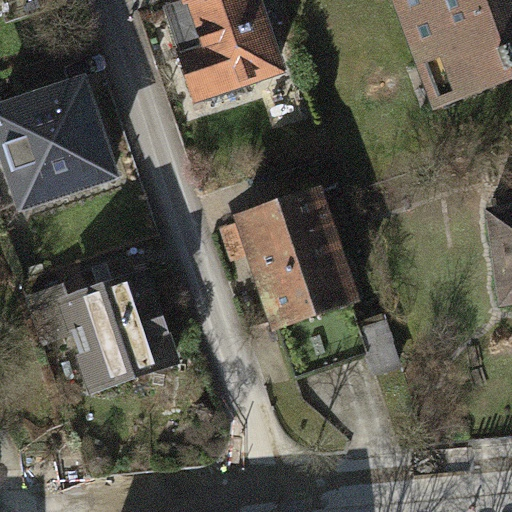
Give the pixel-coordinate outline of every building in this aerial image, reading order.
[(262,0),(164,0),(194,111),(285,87),(262,0)] [(511,0),(391,0),(433,126),(511,100),(511,0)] [(96,69),(4,93),(34,207),(126,183),(96,69)] [(330,179),(239,203),(269,316),(360,292),(330,179)] [(511,197),(493,200),(506,300),(511,298),(511,197)] [(149,254),(58,279),(88,392),(179,368),(149,254)]
